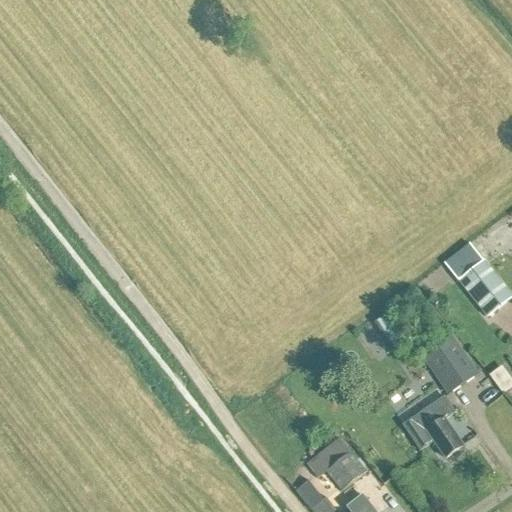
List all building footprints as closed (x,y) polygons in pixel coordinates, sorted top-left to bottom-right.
[(446,266),(459,282),(484,262),(472,247),(471,246),(446,266)] [(488,319),(511,300),(511,297),(487,266),(484,262),(459,282),(488,319)] [(477,376),(451,340),(425,359),(450,395),(477,376)] [(418,418),(400,430),(417,454),(433,443),(446,461),(464,448),(444,420),(456,412),(446,398),(430,409),(418,418)] [(344,461),(327,473),(342,492),(368,472),(349,448),(339,455),(344,461)] [(301,490),(318,511),(340,511),(314,479),(301,490)] [(352,505),(346,509),(348,511),(375,511),(371,506),(370,506),(365,499),(363,496),(352,505)]
